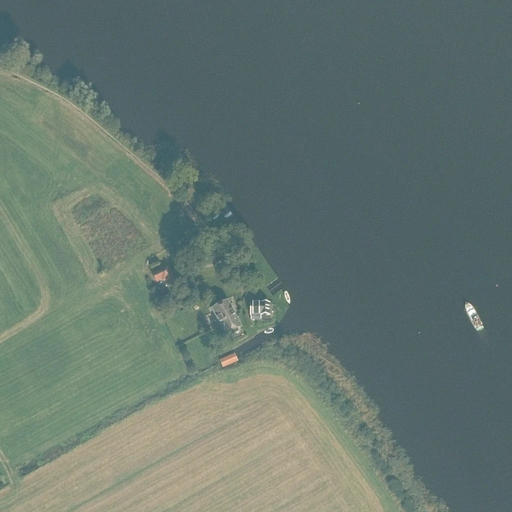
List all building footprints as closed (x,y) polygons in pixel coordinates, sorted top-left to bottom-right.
[(220,253),(211,258),(215,266),(224,261),(220,253)] [(176,283),(167,267),(151,275),(156,284),(161,281),(165,283),(167,288),(176,283)] [(228,333),(230,336),(237,332),(236,329),(239,327),(226,303),(212,310),(225,335),(228,333)] [(251,306),(251,317),(269,317),(269,305),(251,306)] [(234,355),(219,361),(223,370),(233,365),(237,363),(234,355)]
